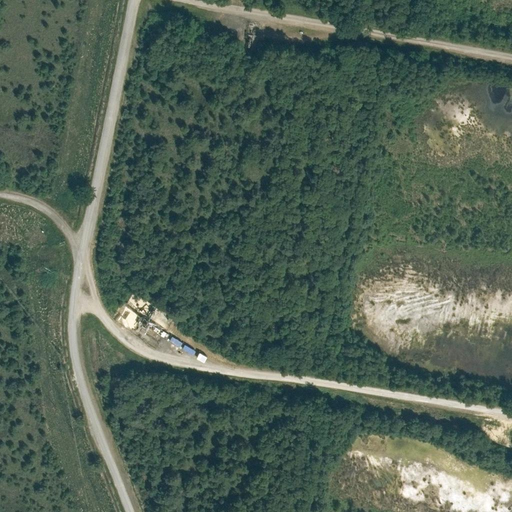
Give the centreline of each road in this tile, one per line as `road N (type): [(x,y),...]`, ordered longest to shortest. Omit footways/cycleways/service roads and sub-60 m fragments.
road 1 (track): [(511,409),(147,353),(111,324),(73,238),(53,213),(0,191)]
road 2 (unclassified): [(133,0),(73,333),(131,511)]
road 3 (track): [(203,0),(511,52)]
